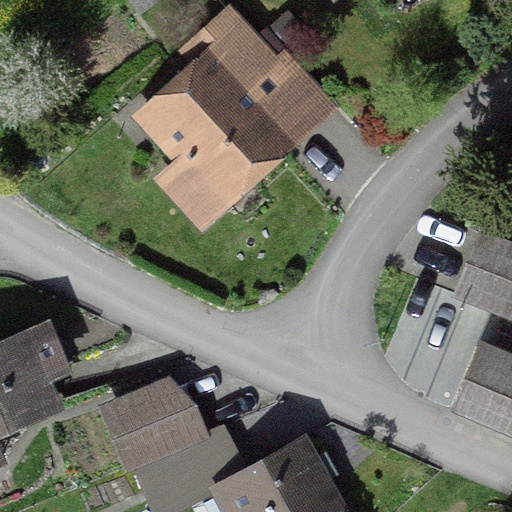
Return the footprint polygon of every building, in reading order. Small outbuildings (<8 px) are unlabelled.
[(274,60),(228,12),(199,40),(212,53),(142,120),(189,168),(173,183),(205,216),(288,136),(243,90),(274,60)] [(511,292),(511,243),(486,232),(456,295),(501,316),(511,292)] [(31,330),(0,342),(0,432),(62,408),(31,330)] [(511,358),(482,346),(457,408),(511,430),(511,358)] [(175,374),(106,406),(132,461),(201,429),(175,374)] [(201,429),(132,461),(153,505),(250,459),(229,415),(201,429)] [(349,511),(307,432),(207,484),(221,511),(349,511)]
